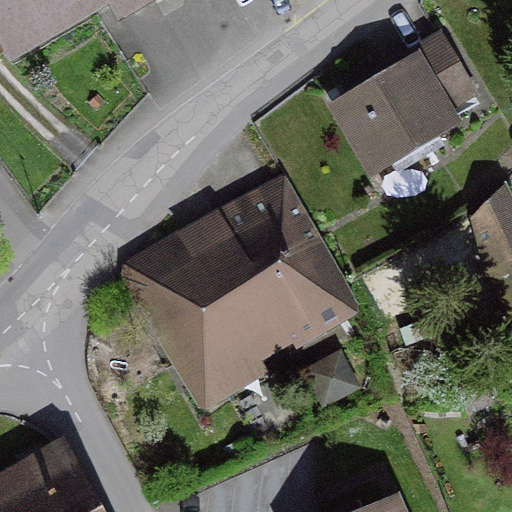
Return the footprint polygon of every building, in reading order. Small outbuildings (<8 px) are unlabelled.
[(0,0),(0,40),(6,52),(94,0),(0,0)] [(452,125),(442,108),(472,91),(441,38),(410,57),(413,60),(336,106),(375,171),(452,125)] [(311,310),(320,326),(357,305),(289,185),(221,223),(229,237),(195,256),(181,232),(125,266),(131,276),(128,278),(199,403),(212,396),(216,402),(267,372),(251,344),(311,310)] [(511,207),(502,189),(470,217),(487,275),(501,272),(511,289),(511,207)] [(359,353),(310,374),(326,413),(376,392),(359,353)] [(479,369),(472,380),(476,389),(484,391),(487,397),(508,388),(496,362),(479,369)] [(0,492),(0,511),(105,511),(71,451),(0,492)]
